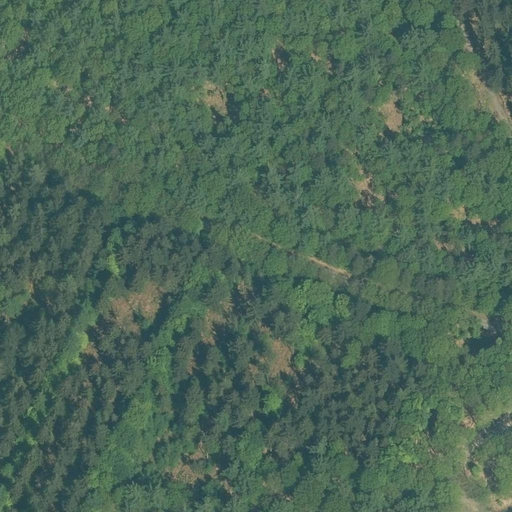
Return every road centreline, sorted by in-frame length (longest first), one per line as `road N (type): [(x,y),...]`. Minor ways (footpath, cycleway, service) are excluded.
road 1 (unclassified): [(511,331),(400,301),(260,247),(94,175),(0,121)]
road 2 (track): [(437,0),(511,152)]
road 3 (track): [(511,412),(393,511)]
